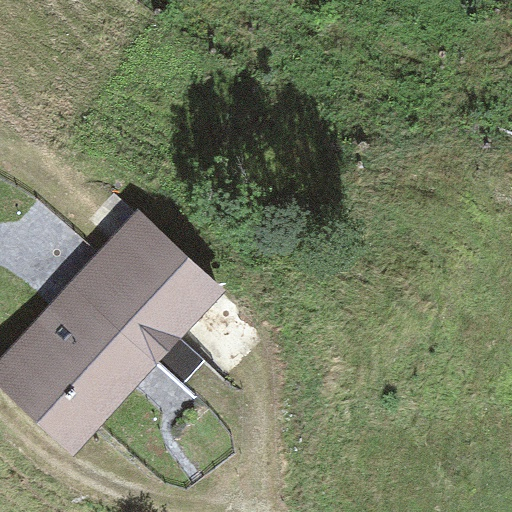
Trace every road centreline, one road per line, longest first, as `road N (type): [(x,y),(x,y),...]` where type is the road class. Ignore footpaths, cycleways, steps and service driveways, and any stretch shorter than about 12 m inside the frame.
road 1 (track): [(0,402),(96,480),(218,511)]
road 2 (track): [(211,312),(257,386),(261,511)]
road 3 (track): [(0,152),(107,230)]
